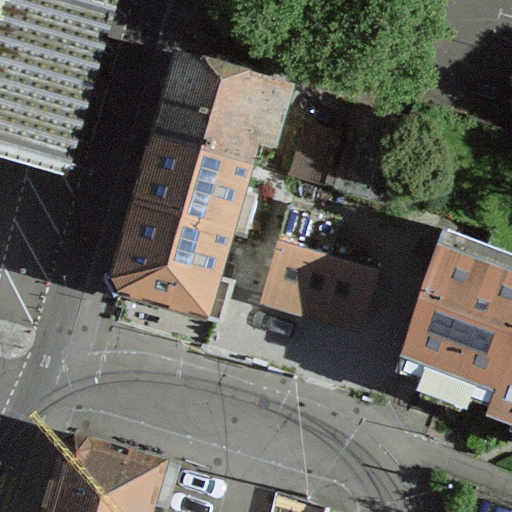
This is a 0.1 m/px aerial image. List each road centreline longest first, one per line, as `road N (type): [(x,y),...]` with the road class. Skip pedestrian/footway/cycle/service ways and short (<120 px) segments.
road 1 (secondary): [(0,409),(45,334),(140,0)]
road 2 (secondary): [(58,0),(0,189)]
